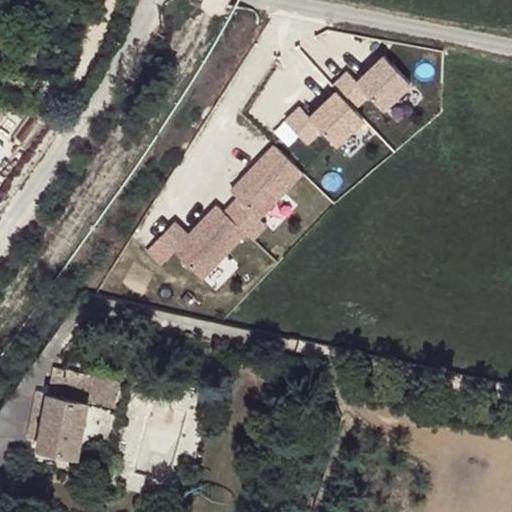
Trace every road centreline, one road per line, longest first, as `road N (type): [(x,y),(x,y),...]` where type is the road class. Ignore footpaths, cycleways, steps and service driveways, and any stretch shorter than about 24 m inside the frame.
road 1 (unclassified): [(153,0),(0,229)]
road 2 (unclassified): [(511,44),(269,0)]
